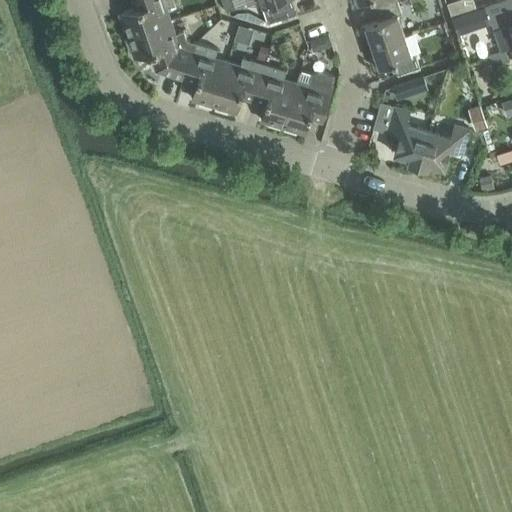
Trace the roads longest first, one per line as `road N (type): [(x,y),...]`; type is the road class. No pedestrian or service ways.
road 1 (residential): [(330,172),(158,119),(110,80),(80,0)]
road 2 (residential): [(511,205),(439,204),(330,172)]
road 3 (residential): [(330,172),(356,83),(332,0)]
